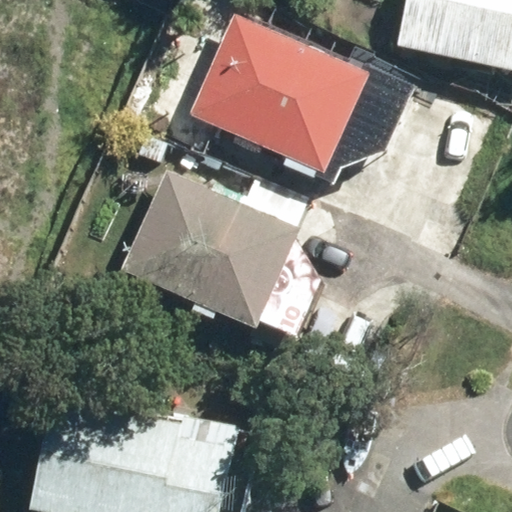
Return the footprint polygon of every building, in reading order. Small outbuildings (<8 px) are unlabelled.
[(511,0),(421,0),(413,50),(511,67),(511,0)] [(385,71),(246,13),(202,117),(344,174),(385,71)] [(68,21),(0,21),(0,209),(64,211),(68,21)] [(316,222),(175,168),(136,270),(276,324),(316,222)] [(258,511),(269,434),(254,432),(255,428),(57,401),(42,511),(48,511),(258,511)]
